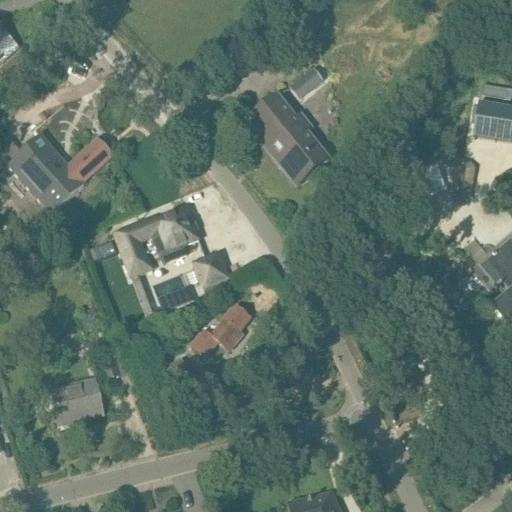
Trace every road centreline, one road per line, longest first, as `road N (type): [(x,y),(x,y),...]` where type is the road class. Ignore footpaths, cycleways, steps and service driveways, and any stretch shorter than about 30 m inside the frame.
road 1 (unclassified): [(79,0),(193,122),(265,219),(377,409)]
road 2 (residential): [(0,505),(165,451),(377,409)]
